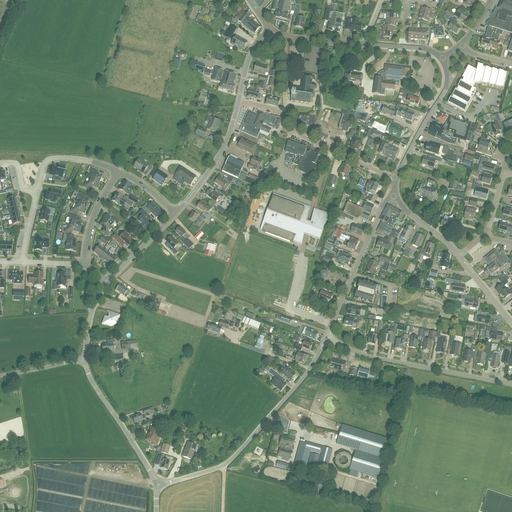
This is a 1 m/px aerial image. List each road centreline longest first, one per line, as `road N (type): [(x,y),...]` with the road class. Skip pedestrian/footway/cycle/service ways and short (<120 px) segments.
road 1 (tertiary): [(156,486),(227,461),(300,380),(327,336)]
road 2 (unclassified): [(511,382),(372,356),(327,336)]
road 3 (residential): [(16,165),(33,78),(49,82),(39,130),(45,159)]
road 4 (tertiary): [(327,336),(383,202),(394,195)]
road 5 (unclassified): [(156,486),(84,360)]
road 6 (tertiary): [(394,177),(447,83),(440,58)]
road 7 (unclassified): [(174,212),(209,170),(239,99)]
road 8 (residential): [(394,177),(303,137),(286,116)]
